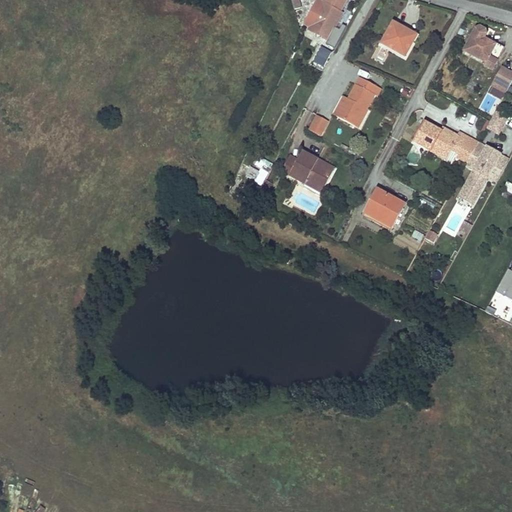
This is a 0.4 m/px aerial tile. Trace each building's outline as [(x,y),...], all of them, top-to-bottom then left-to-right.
[(302,0),(292,0),(296,13),(305,11),(302,0)] [(316,0),(315,2),(302,28),(327,41),(331,34),(335,36),(340,28),(335,25),(342,13),(348,0),(316,0)] [(335,25),(340,28),(346,15),(342,13),(335,25)] [(407,30),(393,23),(382,44),(405,57),(414,39),(404,35),(407,30)] [(416,35),(407,30),(404,35),(414,39),(416,35)] [(485,34),(476,30),(465,52),(486,62),(483,66),(491,70),(503,48),(494,43),(493,45),(482,40),(485,34)] [(332,44),(335,36),(331,34),(327,41),(332,44)] [(323,68),(331,53),(322,48),(313,62),(323,68)] [(511,80),(511,70),(510,73),(501,68),(491,86),(505,93),(511,80)] [(359,78),(355,85),(362,89),(366,82),(359,78)] [(355,84),(347,99),(345,103),(343,102),(335,117),(358,128),(367,110),(365,109),(373,94),(377,97),(381,90),(366,82),(362,89),(355,85),(355,84)] [(345,103),(347,99),(342,96),(332,115),(335,117),(343,102),(345,103)] [(495,111),(486,130),(501,136),(509,117),(495,111)] [(315,116),(308,132),(322,138),(329,122),(315,116)] [(458,153),(468,137),(460,132),(458,136),(443,128),(441,132),(424,123),(414,142),(432,152),(434,147),(448,155),(451,149),(458,153)] [(468,137),(458,153),(457,157),(467,162),(478,142),(468,137)] [(499,154),(478,142),(467,162),(466,164),(474,169),(460,195),(472,203),(487,176),(499,154)] [(434,147),(432,152),(446,159),(448,155),(434,147)] [(318,159),(302,151),(297,159),(290,155),(281,172),(305,184),(306,181),(323,189),(333,170),(317,162),(318,159)] [(509,160),(499,154),(487,176),(497,182),(509,160)] [(272,164),(260,158),(255,165),(267,172),(272,164)] [(334,168),(318,159),(317,162),(333,170),(334,168)] [(260,173),(250,168),(246,175),(256,180),(260,173)] [(255,182),(245,178),(242,186),(239,184),(234,195),(247,200),(255,182)] [(252,204),(258,207),(270,183),(265,180),(252,204)] [(321,193),(323,189),(306,181),(305,184),(321,193)] [(405,205),(378,189),(365,212),(374,218),(376,215),(393,226),(405,205)] [(457,199),(441,230),(455,237),(471,206),(457,199)] [(376,215),(374,218),(373,220),(391,230),(393,226),(376,215)] [(424,235),(417,231),(414,237),(421,241),(424,235)] [(429,231),(425,241),(434,245),(438,235),(429,231)]
